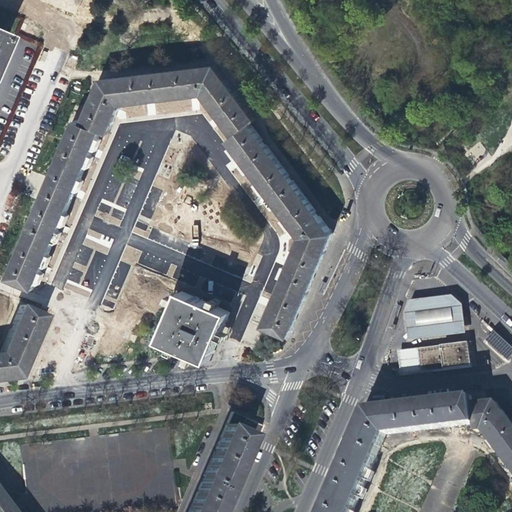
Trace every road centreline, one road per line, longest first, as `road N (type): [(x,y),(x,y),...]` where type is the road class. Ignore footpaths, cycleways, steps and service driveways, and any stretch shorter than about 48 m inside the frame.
road 1 (residential): [(227,369),(273,246),(194,129),(176,123),(167,125),(55,391)]
road 2 (residential): [(8,175),(69,39),(172,24)]
road 3 (tertiary): [(218,2),(371,192)]
road 4 (residential): [(55,391),(227,369)]
road 5 (residential): [(369,208),(300,363)]
road 6 (residential): [(511,377),(348,383)]
road 7 (residential): [(300,363),(238,511)]
road 8 (residential): [(348,383),(380,296),(409,246)]
road 9 (residential): [(296,511),(348,383)]
road 10 (tertiary): [(404,163),(360,135),(307,79)]
